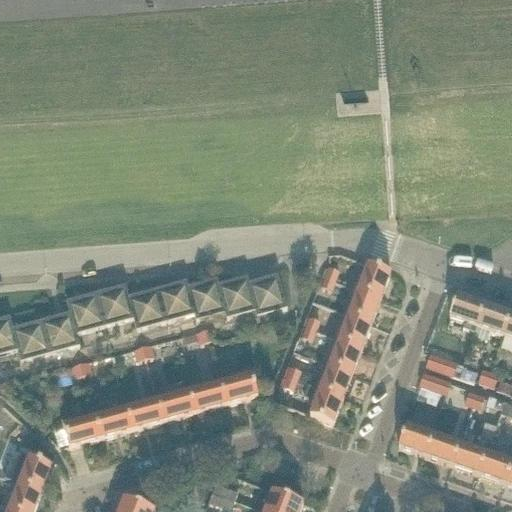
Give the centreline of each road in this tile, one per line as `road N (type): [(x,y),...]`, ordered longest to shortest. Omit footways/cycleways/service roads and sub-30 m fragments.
road 1 (residential): [(445,267),(354,239),(0,267)]
road 2 (residential): [(350,468),(275,441),(79,495),(65,511)]
road 3 (residential): [(445,267),(366,474)]
